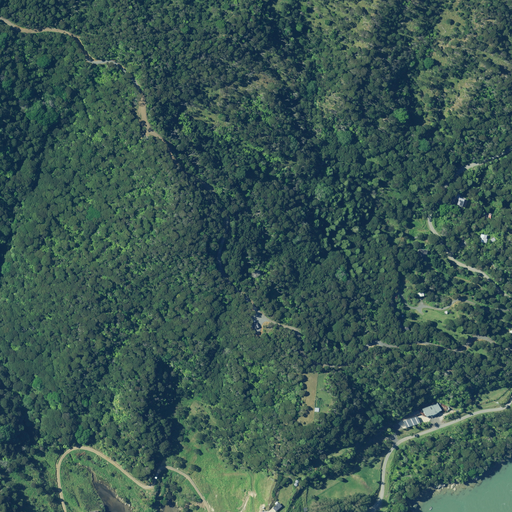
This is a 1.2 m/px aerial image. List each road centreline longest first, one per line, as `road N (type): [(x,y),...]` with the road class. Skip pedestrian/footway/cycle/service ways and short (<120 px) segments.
road 1 (track): [(210,511),(182,472),(164,467),(150,485),(138,484),(83,448),(72,448),(59,465),(65,511)]
road 2 (unclassified): [(511,152),(458,172),(431,213),(437,239),(456,262),(511,300)]
road 3 (unclassified): [(511,398),(393,449),(372,511)]
